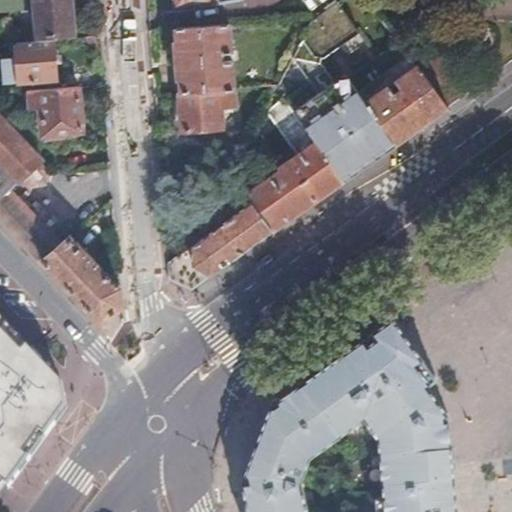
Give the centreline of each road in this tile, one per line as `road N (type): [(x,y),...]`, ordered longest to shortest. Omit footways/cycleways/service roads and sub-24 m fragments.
road 1 (primary): [(511,115),(168,362)]
road 2 (primary): [(186,422),(241,368),(511,171)]
road 3 (residential): [(168,362),(147,304),(118,0)]
road 4 (residential): [(0,251),(105,362),(128,407)]
road 5 (primary): [(128,407),(49,511)]
